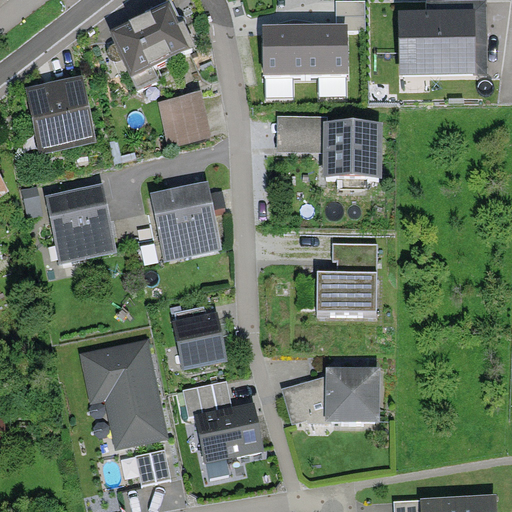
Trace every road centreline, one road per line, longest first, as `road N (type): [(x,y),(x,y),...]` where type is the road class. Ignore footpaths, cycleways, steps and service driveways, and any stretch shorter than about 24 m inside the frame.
road 1 (residential): [(214,0),(237,96),(251,339),(299,502)]
road 2 (residential): [(99,0),(0,76)]
